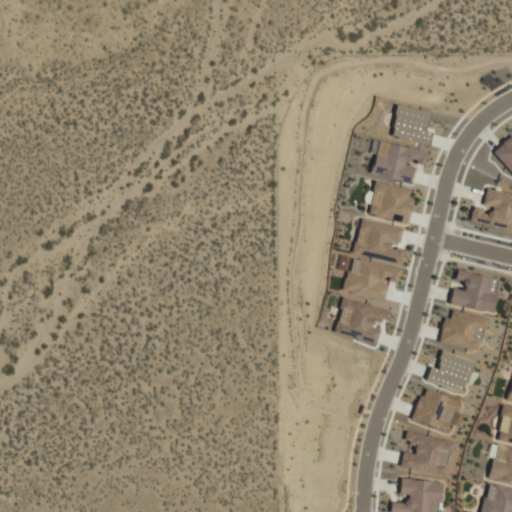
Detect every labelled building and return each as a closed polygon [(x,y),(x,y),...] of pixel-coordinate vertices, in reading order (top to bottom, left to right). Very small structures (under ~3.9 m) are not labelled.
[(427,145),(429,133),(424,132),(429,113),(396,105),(389,136),(427,145)] [(491,151),(511,173),(511,136),(510,134),(491,151)] [(370,174),(410,183),(413,168),(406,166),(407,160),(424,164),(426,152),(378,140),(370,174)] [(511,230),(511,194),(504,193),(506,183),(511,184),(511,177),(511,175),(498,173),(495,190),(486,189),(483,208),(471,206),(468,222),(511,230)] [(367,214),(408,223),(413,199),(408,198),(409,189),(374,182),(367,214)] [(342,290),(383,301),(387,284),(379,282),(381,275),(388,277),(387,281),(396,283),(405,251),(390,247),(392,241),(398,243),(402,228),(361,217),(351,254),(342,290)] [(448,303),(491,312),(498,278),(456,270),(454,280),(465,282),(462,291),(451,288),(448,303)] [(333,332),(375,344),(379,329),(371,327),(373,319),(386,322),(389,311),(343,298),(333,332)] [(437,342),(477,350),(484,316),(451,309),(449,319),(443,317),(437,342)] [(429,367),(425,379),(462,392),(472,361),(441,351),(435,368),(429,367)] [(511,443),(511,406),(501,405),(495,441),(511,443)] [(399,466),(445,476),(452,440),(424,434),(424,430),(406,426),(403,442),(415,444),(413,453),(402,451),(399,466)] [(487,478),(511,483),(511,447),(491,442),(487,457),(491,458),(487,478)] [(480,511),(511,511),(511,488),(486,484),(480,511)]
